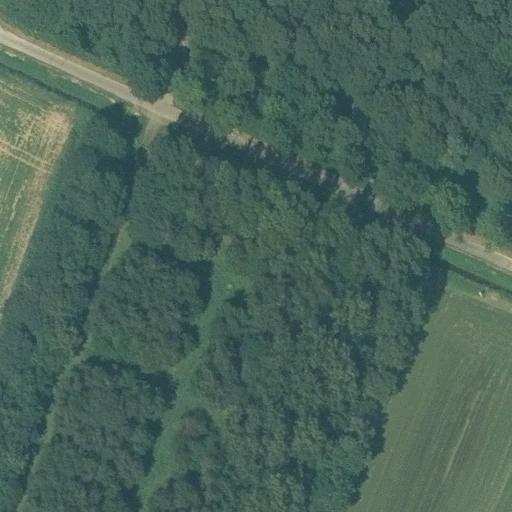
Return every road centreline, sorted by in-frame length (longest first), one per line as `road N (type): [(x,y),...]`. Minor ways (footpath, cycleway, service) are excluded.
road 1 (unclassified): [(511,268),(0,33)]
road 2 (track): [(5,511),(158,107)]
